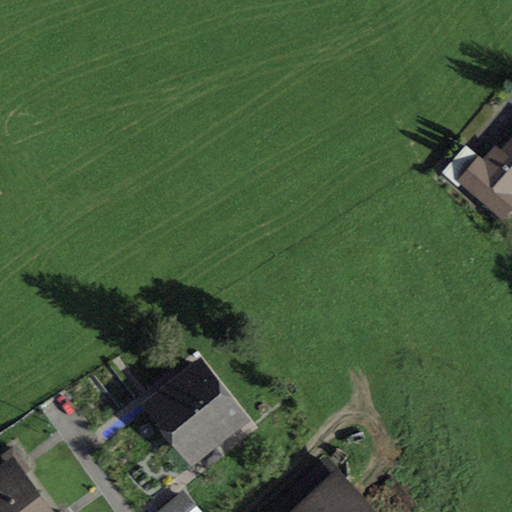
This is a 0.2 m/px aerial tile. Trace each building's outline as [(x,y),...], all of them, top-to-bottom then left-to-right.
[(511,141),(502,153),(496,148),(484,162),(465,147),(444,172),(458,184),(462,179),(504,215),(511,205),(511,189),(511,188),(511,187),(511,141)] [(215,444),(244,422),(202,367),(153,405),(191,453),(210,438),(215,444)] [(0,472),(0,511),(13,511),(36,495),(13,464),(20,459),(13,448),(0,457),(0,472)] [(420,511),(423,510),(391,475),(363,501),(326,462),(271,511),(420,511)] [(48,511),(36,495),(13,511),(48,511)]
